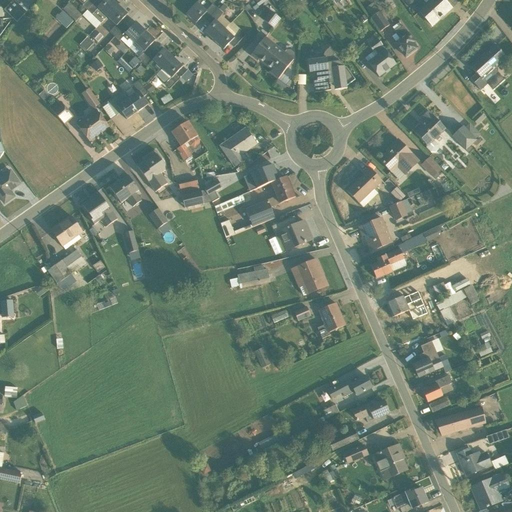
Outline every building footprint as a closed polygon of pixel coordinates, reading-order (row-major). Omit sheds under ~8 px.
[(5,10),(18,21),(27,12),(13,0),(5,10)] [(76,0),(83,6),(82,7),(87,12),(98,0),(97,0),(76,0)] [(110,0),(105,0),(102,4),(98,0),(87,12),(81,17),(88,23),(94,17),(101,24),(118,6),(110,0)] [(431,28),(452,9),(443,0),(421,0),(413,7),(431,28)] [(81,16),(69,4),(63,11),(75,22),(81,16)] [(206,22),(217,10),(212,5),(206,12),(197,4),(186,15),(195,24),(202,18),(206,22)] [(127,15),(118,6),(101,24),(110,32),(109,33),(114,38),(125,26),(120,21),(127,15)] [(273,28),(281,20),(268,7),(260,15),(273,28)] [(371,18),(370,19),(379,33),(389,26),(379,12),(378,13),(374,8),(367,12),(371,18)] [(223,15),(217,10),(206,22),(210,26),(204,32),(214,41),(228,26),(230,24),(221,16),(223,15)] [(73,23),(62,12),(55,20),(66,30),(73,23)] [(414,43),(399,23),(391,29),(395,34),(391,37),(396,43),(394,44),(404,58),(416,49),(412,44),(414,43)] [(130,30),(125,26),(114,38),(119,42),(120,41),(129,49),(133,45),(145,33),(136,24),(130,30)] [(236,35),(228,26),(214,41),(223,50),(229,44),(234,48),(245,36),(240,31),(236,35)] [(133,45),(142,54),(137,59),(142,64),(152,52),(148,48),(154,42),(145,33),(133,45)] [(278,81),(294,60),(265,38),(250,57),(257,63),(258,61),(270,71),(268,73),(278,81)] [(382,46),(377,40),(368,47),(373,53),(364,59),(378,77),(395,65),(381,47),(382,46)] [(360,53),(352,43),(346,47),(354,57),(360,53)] [(506,60),(494,46),(469,68),(476,75),(469,80),(479,91),(498,75),(494,70),(506,60)] [(322,60),(307,62),(309,74),(316,73),(317,81),(313,82),(314,93),(330,91),(329,85),(333,85),(339,91),(341,90),(354,80),(346,69),(344,68),(329,49),(324,52),(322,56),(322,60)] [(164,50),(157,57),(152,52),(142,64),(147,68),(152,62),(156,66),(154,68),(159,73),(173,59),(164,50)] [(183,68),(173,59),(159,73),(156,76),(170,89),(180,79),(176,75),(183,68)] [(187,71),(180,79),(185,83),(192,75),(187,71)] [(305,76),(298,76),(297,86),(305,86),(305,76)] [(138,93),(128,100),(136,113),(148,105),(143,98),(147,95),(137,81),(132,85),(138,93)] [(286,87),(278,81),(274,86),(283,92),(286,87)] [(92,110),(101,105),(90,88),(82,93),(92,110)] [(126,120),(136,113),(128,100),(122,93),(106,104),(107,105),(103,108),(110,118),(114,115),(116,117),(121,113),(126,120)] [(74,118),(59,102),(50,110),(65,126),(74,118)] [(109,128),(95,111),(83,120),(76,126),(90,144),(98,138),(95,135),(99,132),(101,134),(109,128)] [(433,141),(445,130),(428,112),(420,119),(424,124),(414,134),(426,146),(425,148),(430,153),(435,153),(438,150),(438,146),(433,141)] [(483,118),(479,114),(472,121),(476,125),(483,118)] [(187,123),(170,134),(180,148),(176,150),(185,164),(192,159),(191,157),(192,157),(188,151),(201,143),(187,123)] [(464,128),(463,127),(451,137),(465,152),(473,145),(476,147),(480,143),(476,140),(475,140),(480,135),(469,124),(464,128)] [(255,145),(246,131),(221,147),(234,167),(243,161),(240,156),(255,145)] [(419,163),(398,141),(392,146),(393,148),(379,161),(398,181),(403,176),(404,177),(419,163)] [(147,161),(137,167),(156,192),(166,184),(160,175),(167,170),(154,152),(146,158),(147,161)] [(440,171),(429,159),(420,167),(432,179),(433,179),(435,181),(440,176),(437,174),(440,171)] [(448,168),(444,163),(439,168),(443,172),(448,168)] [(244,179),(250,193),(271,185),(279,181),(272,166),(244,179)] [(382,183),(368,169),(362,175),(363,176),(346,192),(361,208),(376,194),(373,191),(382,183)] [(0,199),(4,205),(14,198),(10,192),(19,185),(9,171),(2,177),(0,175),(0,199)] [(121,181),(110,189),(119,203),(137,190),(125,173),(118,178),(121,181)] [(294,199),(286,178),(279,181),(271,185),(276,198),(268,201),(259,205),(244,211),(251,228),(275,219),(271,208),(282,204),(294,199)] [(197,182),(178,186),(180,195),(199,191),(197,182)] [(404,197),(396,189),(390,194),(398,202),(404,197)] [(200,192),(181,197),(184,210),(203,205),(200,192)] [(117,221),(97,193),(91,197),(92,199),(82,206),(88,215),(86,217),(93,226),(100,221),(106,229),(117,221)] [(217,214),(245,203),(242,196),(214,208),(217,214)] [(406,200),(388,208),(395,222),(406,218),(406,219),(413,216),(406,200)] [(159,209),(149,216),(158,229),(168,223),(159,209)] [(70,218),(51,232),(65,251),(80,240),(78,237),(82,234),(70,218)] [(312,241),(304,222),(297,226),(293,218),(271,228),(282,254),(312,241)] [(392,244),(382,219),(358,229),(362,237),(363,237),(370,253),(392,244)] [(235,234),(230,221),(220,225),(225,238),(235,234)] [(399,244),(403,252),(444,235),(440,226),(399,244)] [(133,232),(124,234),(129,254),(138,251),(133,232)] [(58,285),(86,265),(76,251),(54,267),(50,262),(44,266),(58,285)] [(377,283),(392,277),(389,268),(406,262),(402,252),(377,261),(379,266),(372,269),(377,283)] [(327,288),(316,261),(291,271),(302,298),(327,288)] [(83,278),(88,285),(107,270),(101,262),(89,270),(91,272),(83,278)] [(237,276),(240,290),(269,284),(266,270),(263,271),(262,266),(252,268),(253,273),(237,276)] [(446,289),(444,283),(432,288),(436,297),(446,293),(445,290),(446,289)] [(39,298),(46,293),(41,286),(34,292),(39,298)] [(386,305),(392,318),(419,307),(415,299),(423,295),(422,293),(420,294),(420,293),(424,291),(422,286),(417,288),(417,287),(401,294),(402,298),(386,305)] [(476,297),(477,297),(472,286),(435,304),(446,327),(459,320),(458,316),(455,310),(456,310),(454,305),(466,298),(470,306),(478,302),(476,297)] [(14,320),(13,303),(0,303),(1,321),(14,320)] [(301,305),(292,309),(298,322),(310,317),(306,307),(302,308),(301,305)] [(345,327),(335,305),(317,312),(323,326),(316,329),(321,340),(330,336),(329,334),(345,327)] [(287,319),(284,312),(271,318),(274,324),(287,319)] [(400,322),(404,330),(419,323),(415,315),(400,322)] [(426,328),(436,324),(433,316),(423,320),(426,328)] [(489,337),(487,332),(479,335),(482,341),(489,337)] [(418,378),(442,368),(444,374),(451,371),(444,356),(438,359),(436,354),(442,351),(437,340),(420,347),(423,354),(419,356),(421,362),(412,366),(418,378)] [(478,354),(480,358),(491,353),(487,343),(484,345),(486,351),(478,354)] [(263,349),(254,353),(261,369),(270,365),(263,349)] [(479,369),(475,361),(467,364),(471,372),(479,369)] [(451,384),(448,376),(428,386),(429,388),(422,392),(427,404),(442,397),(442,396),(452,391),(449,385),(451,384)] [(356,378),(327,392),(331,400),(342,394),(344,398),(353,393),(355,396),(371,388),(365,377),(358,381),(356,378)] [(18,389),(6,388),(5,397),(17,398),(18,389)] [(17,410),(27,405),(23,397),(13,402),(17,410)] [(428,406),(431,414),(450,405),(446,398),(428,406)] [(374,402),(350,412),(355,423),(364,419),(367,424),(389,414),(384,402),(376,405),(374,402)] [(322,411),(326,419),(338,413),(334,406),(322,411)] [(442,437),(485,425),(481,408),(435,421),(442,437)] [(390,426),(374,432),(377,440),(393,434),(390,426)] [(332,452),(358,440),(353,430),(327,442),(332,452)] [(259,442),(262,449),(281,440),(277,433),(259,442)] [(368,456),(363,446),(343,454),(347,465),(368,456)] [(398,446),(372,457),(383,482),(407,472),(400,455),(402,454),(398,446)] [(469,450),(457,455),(466,477),(491,467),(486,453),(479,455),(478,453),(472,456),(469,450)] [(0,480),(19,484),(21,473),(1,470),(4,454),(0,453),(0,480)] [(491,462),(495,470),(507,465),(504,457),(491,462)] [(325,474),(328,482),(340,478),(337,470),(325,474)] [(509,488),(503,474),(471,489),(475,499),(476,498),(481,510),(501,502),(498,493),(509,488)] [(425,497),(424,498),(421,490),(414,493),(413,490),(391,499),(396,511),(408,506),(410,510),(427,504),(425,497)]
